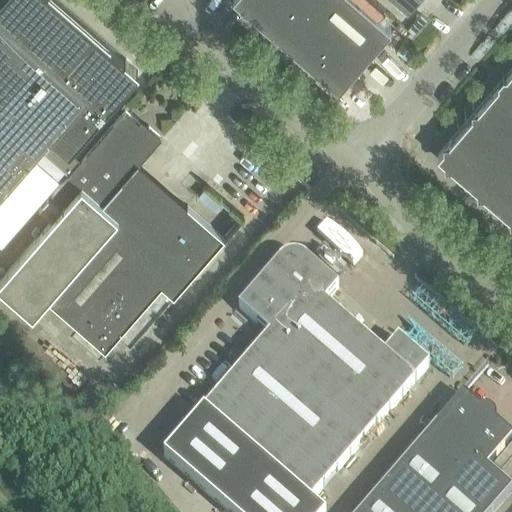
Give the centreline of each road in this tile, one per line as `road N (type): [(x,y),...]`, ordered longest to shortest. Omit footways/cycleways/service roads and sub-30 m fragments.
road 1 (unclassified): [(355,166),(154,0)]
road 2 (unclassified): [(355,166),(499,0)]
road 3 (unclassified): [(511,300),(355,166)]
